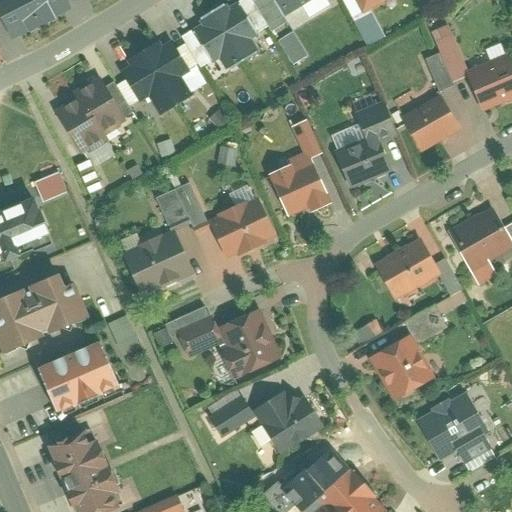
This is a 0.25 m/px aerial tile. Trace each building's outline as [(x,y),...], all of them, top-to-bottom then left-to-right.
[(0,0),(0,40),(1,43),(68,12),(62,0),(0,0)] [(267,38),(244,0),(241,0),(233,5),(231,2),(205,17),(207,21),(199,26),(218,59),(222,57),(229,68),(264,47),(261,42),(267,38)] [(288,15),(278,0),(258,0),(276,28),(291,19),(288,15)] [(312,0),(278,0),(288,15),(312,0)] [(366,12),(359,0),(348,0),(368,40),(374,38),(376,42),(389,36),(375,7),(366,12)] [(359,0),(366,12),(375,7),(389,0),(359,0)] [(214,60),(196,29),(187,35),(205,65),(214,60)] [(308,48),(298,32),(285,40),(295,56),(308,48)] [(197,69),(180,38),(171,42),(167,35),(133,53),(137,62),(130,66),(147,97),(156,92),(166,110),(196,93),(186,75),(197,69)] [(511,52),(472,71),(491,112),(511,101),(511,52)] [(130,120),(108,72),(77,87),(80,93),(58,103),(82,154),(113,140),(108,130),(130,120)] [(132,78),(122,83),(133,103),(143,98),(132,78)] [(406,113),(424,149),(466,127),(447,91),(406,113)] [(338,149),(354,188),(401,169),(389,138),(402,132),(389,101),(362,112),(372,135),(338,149)] [(229,116),(223,109),(214,117),(221,124),(229,116)] [(271,168),(294,215),(335,195),(317,158),(328,152),(310,116),(294,124),(307,150),(271,168)] [(174,138),(164,142),(168,153),(178,150),(174,138)] [(41,180),(49,200),(72,191),(64,171),(41,180)] [(0,211),(0,265),(60,242),(42,195),(0,211)] [(229,257),(281,235),(264,196),(212,219),(229,257)] [(511,233),(498,207),(454,230),(476,270),(511,251),(511,233)] [(197,271),(180,226),(127,246),(144,291),(197,271)] [(379,261),(397,295),(440,273),(422,238),(379,261)] [(0,316),(0,319),(13,351),(100,315),(83,275),(71,280),(67,270),(0,298),(0,299),(6,314),(0,316)] [(238,382),(292,357),(267,303),(223,324),(218,313),(179,331),(193,361),(221,347),(238,382)] [(107,325),(118,345),(133,337),(122,317),(107,325)] [(106,336),(43,362),(63,412),(127,386),(106,336)] [(374,357),(395,397),(436,375),(415,336),(374,357)] [(286,450),(330,423),(305,381),(262,409),(286,450)] [(477,388),(423,417),(443,454),(497,426),(477,388)] [(227,435),(262,409),(246,389),(212,415),(227,435)] [(55,440),(85,511),(108,511),(129,504),(94,423),(55,440)] [(308,511),(387,511),(391,509),(358,471),(348,480),(323,452),(296,476),(319,503),(308,511)] [(275,484),(261,494),(270,507),(284,496),(275,484)] [(142,510),(142,511),(187,511),(190,511),(183,493),(142,510)]
